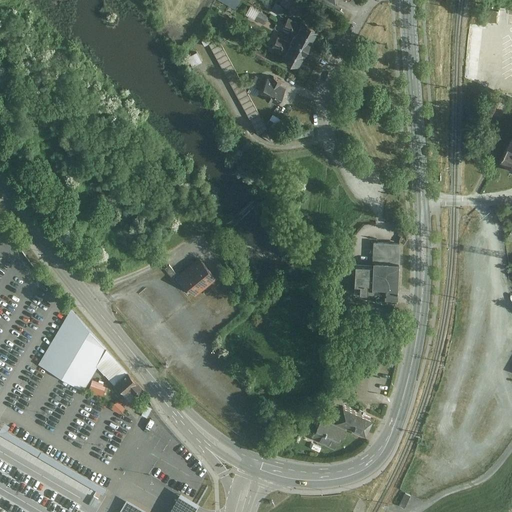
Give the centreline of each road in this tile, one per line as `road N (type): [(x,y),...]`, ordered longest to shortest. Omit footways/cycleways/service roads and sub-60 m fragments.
road 1 (secondary): [(422,199),(417,339),(385,448),(365,468),(329,478),(252,466)]
road 2 (secondary): [(152,378),(0,183)]
road 3 (secondary): [(408,0),(422,199)]
road 4 (secondary): [(152,378),(223,475),(237,511)]
road 5 (secondary): [(252,466),(199,432),(152,378)]
road 6 (unknown): [(85,297),(195,246)]
